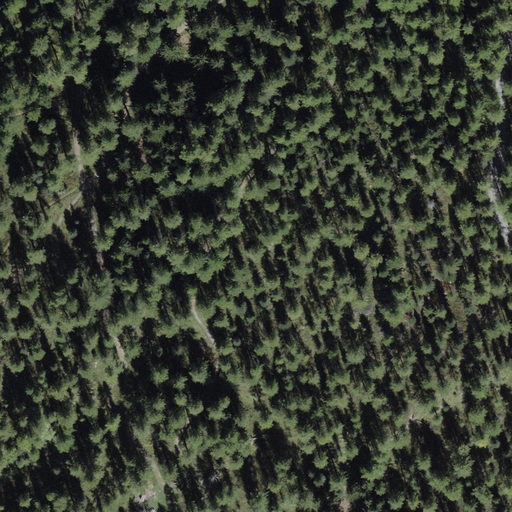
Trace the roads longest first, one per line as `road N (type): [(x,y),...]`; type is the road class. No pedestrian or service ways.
road 1 (residential): [(511,31),(501,64),(495,180),(498,213),(511,239)]
road 2 (track): [(181,511),(131,424),(124,371)]
